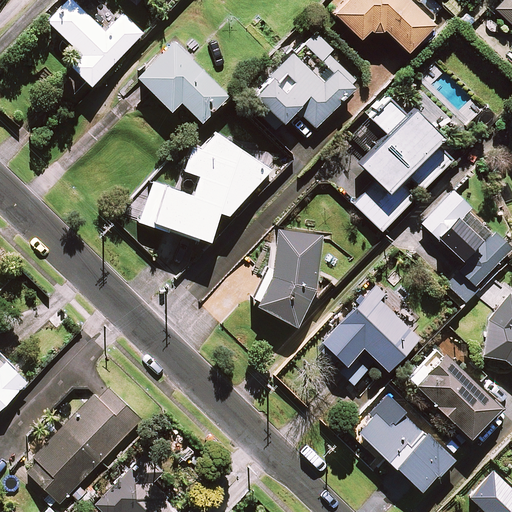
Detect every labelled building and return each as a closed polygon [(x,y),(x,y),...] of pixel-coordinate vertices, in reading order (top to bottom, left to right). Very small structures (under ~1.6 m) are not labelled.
[(104,30),(72,0),(64,0),(47,19),(82,53),(70,65),(90,83),(140,31),(121,12),(104,30)] [(432,22),(409,0),(342,0),(332,11),(359,36),(366,28),(383,28),(405,49),(432,22)] [(511,0),(500,0),(494,7),(511,24),(511,23),(511,0)] [(358,78),(311,34),(301,45),(293,54),(290,51),(251,92),(281,120),(293,107),(313,126),(358,78)] [(226,94),(174,39),(137,75),(170,109),(180,99),(199,119),(226,94)] [(386,98),(369,116),(350,136),(366,151),(358,160),(376,178),(352,202),(380,228),(447,158),(430,142),(438,133),(410,106),(402,114),(386,98)] [(147,178),(131,222),(201,240),(212,211),(221,215),(266,168),(206,128),(183,143),(175,171),(190,175),(186,192),(147,178)] [(469,205),(451,189),(421,223),(465,261),(445,285),(463,301),(509,247),(466,209),(469,205)] [(254,303),(295,326),(315,282),(319,230),(274,227),(272,258),(271,258),(251,295),(257,298),(254,303)] [(417,337),(369,290),(320,339),(346,364),(339,371),(352,384),(376,359),(385,369),(417,337)] [(486,319),(479,355),(502,356),(511,364),(511,294),(508,292),(486,319)] [(502,409),(436,344),(406,375),(473,439),(502,409)] [(0,403),(26,379),(0,353),(0,403)] [(97,394),(91,389),(75,388),(52,412),(64,423),(22,466),(58,501),(140,416),(107,384),(97,394)] [(451,456),(383,394),(371,408),(374,411),(356,430),(421,489),(451,456)] [(159,473),(141,455),(94,502),(103,511),(178,511),(149,483),(159,473)] [(483,509),(480,511),(511,511),(511,489),(492,469),(468,493),(483,509)]
